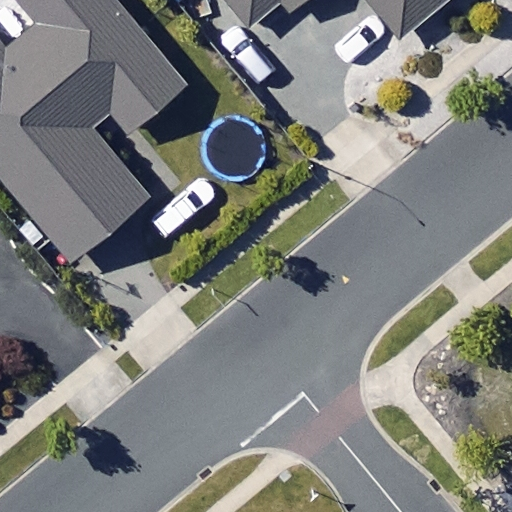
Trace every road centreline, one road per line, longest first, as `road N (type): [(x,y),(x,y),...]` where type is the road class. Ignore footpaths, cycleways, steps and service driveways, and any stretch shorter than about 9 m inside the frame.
road 1 (residential): [(267,349),(511,146)]
road 2 (residential): [(72,511),(267,349)]
road 3 (residential): [(402,511),(267,349)]
